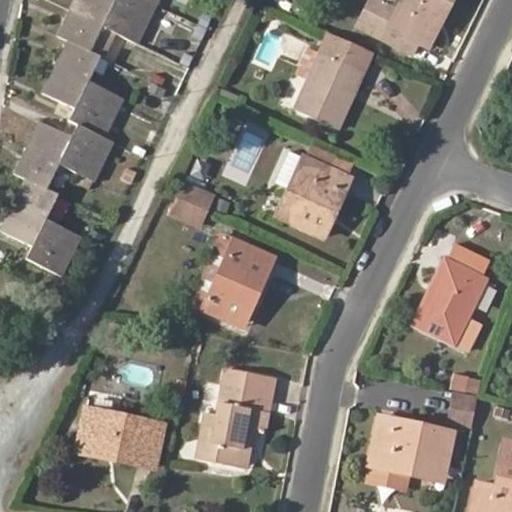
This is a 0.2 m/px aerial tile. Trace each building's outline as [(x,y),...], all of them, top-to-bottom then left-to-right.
[(123,37),(137,44),(155,7),(142,0),(74,0),(69,10),(71,11),(90,20),(97,8),(129,24),(123,37)] [(416,44),(417,41),(420,42),(433,17),(438,20),(448,0),(401,0),(396,10),(373,0),(372,0),(359,26),(383,39),(388,30),(416,44)] [(71,11),(58,36),(66,41),(79,47),(100,57),(113,31),(123,37),(129,24),(97,8),(90,20),(71,11)] [(420,42),(426,45),(438,20),(433,17),(420,42)] [(383,39),(411,53),(416,44),(388,30),(383,39)] [(295,109),(337,128),(351,98),(345,95),(365,49),(328,33),(320,51),(308,79),(295,109)] [(108,93),(87,82),(100,57),(79,47),(66,41),(54,66),(75,76),(70,89),(103,104),(108,93)] [(308,45),(296,73),(308,79),(320,51),(308,45)] [(351,98),(371,51),(365,49),(345,95),(351,98)] [(103,104),(70,89),(75,76),(54,66),(41,93),(74,109),(68,121),(77,125),(103,139),(122,100),(108,93),(103,104)] [(79,176),(94,183),(113,143),(103,139),(77,125),(71,138),(38,122),(25,148),(47,159),(52,148),(84,165),(79,176)] [(269,133),(247,126),(232,173),(253,180),(269,133)] [(344,175),(350,161),(312,144),(306,158),(344,175)] [(47,159),(25,148),(14,173),(46,189),(57,165),(79,176),(84,165),(52,148),(47,159)] [(277,216),(324,238),(332,220),(325,216),(336,193),(343,197),(351,178),(344,175),(306,158),(292,151),(276,182),(290,188),(277,216)] [(66,231),(45,220),(57,195),(51,191),(46,189),(14,173),(13,175),(25,181),(13,204),(33,215),(26,228),(59,244),(66,231)] [(213,196),(188,183),(180,200),(206,211),(213,196)] [(325,216),(332,220),(343,197),(336,193),(325,216)] [(174,213),(200,226),(206,211),(180,200),(174,213)] [(26,260),(61,277),(80,238),(66,231),(59,244),(26,228),(33,215),(13,204),(0,232),(32,248),(26,260)] [(223,235),(192,303),(203,308),(233,239),(223,235)] [(233,239),(203,308),(236,323),(250,290),(257,294),(272,258),(233,239)] [(444,260),(414,323),(453,341),(464,318),(483,280),(444,260)] [(236,323),(243,327),(257,294),(250,290),(236,323)] [(453,341),(468,348),(480,325),(464,318),(453,341)] [(255,430),(266,432),(278,377),(225,366),(213,416),(202,414),(193,457),(237,466),(246,428),(255,430)] [(450,421),(470,425),(475,396),(458,392),(454,391),(450,421)] [(78,450),(151,465),(160,427),(86,412),(78,450)] [(380,419),(370,463),(374,464),(406,470),(410,471),(411,464),(443,470),(451,434),(380,419)] [(237,466),(246,468),(255,430),(246,428),(237,466)] [(476,483),(470,511),(511,511),(511,441),(503,439),(494,486),(476,483)] [(372,478),(404,484),(406,470),(374,464),(372,478)] [(410,471),(441,478),(443,470),(411,464),(410,471)]
